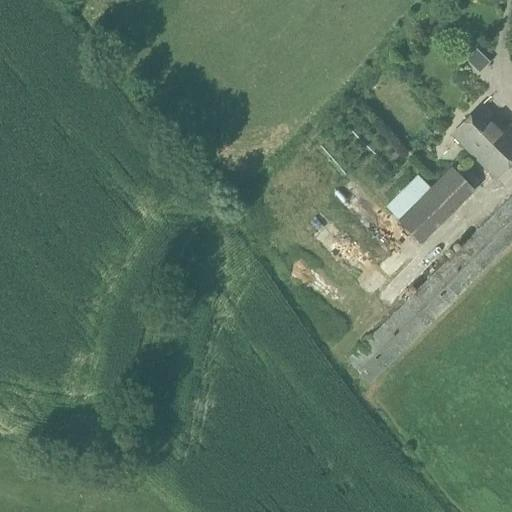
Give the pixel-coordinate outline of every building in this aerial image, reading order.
[(395,134),(419,113),(391,82),(367,103),(395,134)] [(497,180),(511,165),(511,136),(481,106),(452,135),(497,180)] [(421,245),(475,191),(452,168),(430,190),(398,221),(421,245)] [(385,208),(398,221),(430,190),(417,177),(385,208)] [(371,385),(511,244),(511,196),(347,361),(371,385)] [(326,253),(338,242),(329,232),(317,243),(326,253)] [(353,275),(360,299),(395,289),(388,265),(353,275)]
